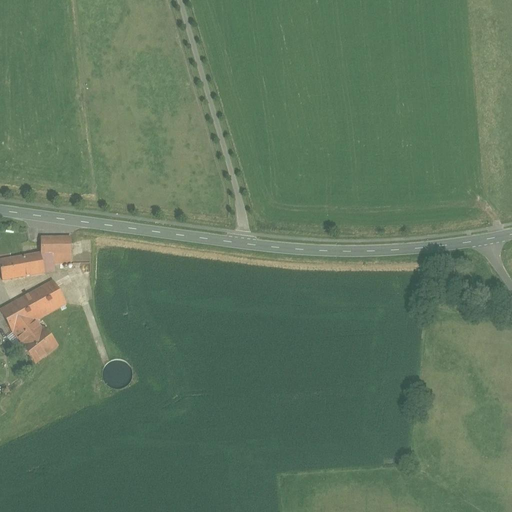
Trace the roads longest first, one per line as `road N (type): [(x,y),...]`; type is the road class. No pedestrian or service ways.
road 1 (unclassified): [(240,247),(236,195),(177,0)]
road 2 (tertiary): [(240,247),(412,252),(489,241)]
road 3 (tertiary): [(0,213),(240,247)]
